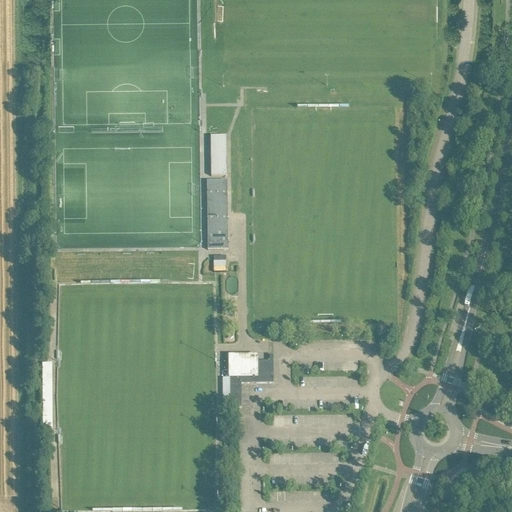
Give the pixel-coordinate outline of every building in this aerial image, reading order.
[(211,177),(227,177),(227,137),(211,137),(211,177)] [(207,251),(218,251),(228,250),(227,181),(206,181),(207,251)] [(214,268),(226,268),(226,257),(213,258),(214,268)] [(241,384),(273,384),(273,364),(264,364),(264,369),(257,369),(257,356),(229,357),(229,378),(230,378),(231,408),(241,408),(241,384)] [(51,404),(51,427),(60,427),(60,404),(51,404)]
